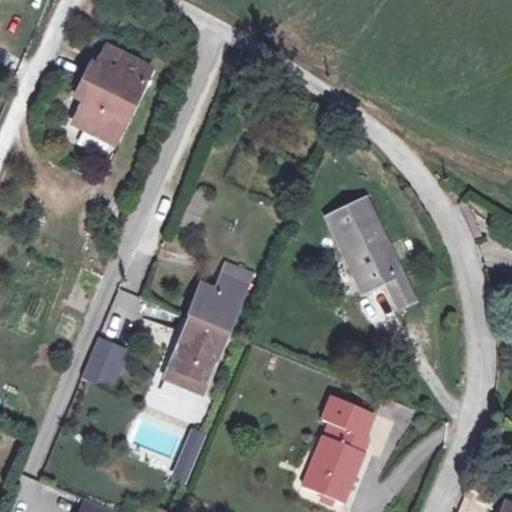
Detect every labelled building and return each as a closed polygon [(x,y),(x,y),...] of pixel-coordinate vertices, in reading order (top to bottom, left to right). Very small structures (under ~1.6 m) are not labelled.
[(148,74),(104,51),(95,68),(87,66),(76,88),(82,90),(76,102),(82,105),(70,129),(109,148),(148,74)] [(202,205),(187,199),(174,227),(189,234),(202,205)] [(415,307),(366,203),(326,221),(363,297),(385,287),(397,315),(415,307)] [(254,267),(228,256),(222,270),(248,281),(254,267)] [(200,278),(185,311),(190,313),(228,329),(248,281),(222,270),(216,283),(200,278)] [(201,388),(228,329),(190,313),(186,321),(163,373),(201,388)] [(146,337),(163,344),(170,328),(153,321),(146,337)] [(121,349),(97,338),(84,370),(110,381),(121,349)] [(371,420),(330,402),(322,423),(329,427),(301,492),(341,509),(369,441),(364,438),(371,420)] [(209,433),(195,427),(178,468),(192,474),(209,433)] [(134,511),(91,495),(83,511),(134,511)]
